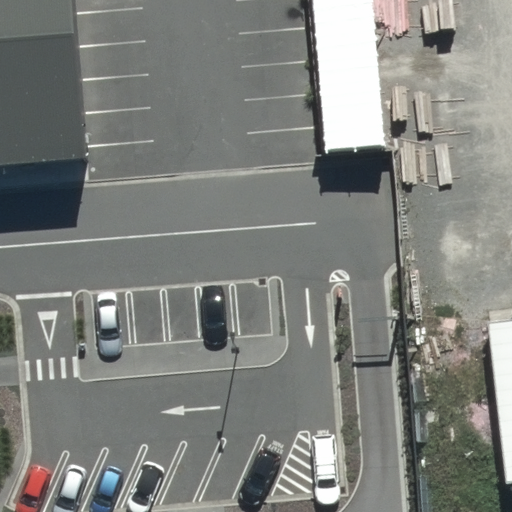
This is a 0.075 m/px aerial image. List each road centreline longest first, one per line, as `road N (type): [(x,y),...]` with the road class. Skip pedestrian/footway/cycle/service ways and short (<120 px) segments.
road 1 (unknown): [(287,224),(288,335),(265,374),(231,393),(142,405),(74,404),(45,390),(29,362),(19,244)]
road 2 (unknown): [(164,0),(183,232)]
